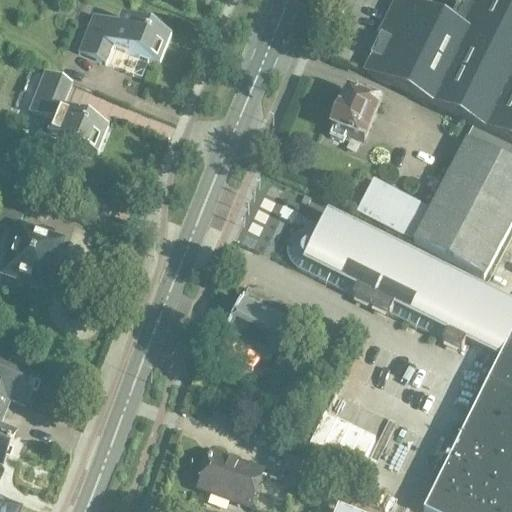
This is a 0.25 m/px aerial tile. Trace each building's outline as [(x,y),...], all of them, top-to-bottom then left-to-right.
[(474,129),(474,130),(511,148),(511,0),(433,0),(438,0),(458,10),(449,26),(396,0),(395,0),(378,36),(380,37),(370,59),(371,60),(364,74),(474,129)] [(78,57),(105,68),(113,50),(157,68),(168,40),(146,31),(150,22),(140,18),(136,27),(123,22),(119,30),(92,19),(78,57)] [(90,124),(93,114),(77,108),(73,117),(62,112),(72,86),(44,74),(28,115),(52,125),(46,139),(97,160),(108,131),(90,124)] [(346,136),(364,144),(383,97),(363,89),(360,97),(347,92),(346,95),(343,95),(342,96),(341,97),(340,98),(340,99),(339,101),(339,102),(339,103),(339,104),(339,105),(340,107),(341,108),(340,110),(338,110),(330,130),(332,131),(329,139),(343,145),(346,136)] [(356,214),(412,243),(411,243),(484,281),(511,227),(511,148),(474,130),(467,143),(464,142),(428,211),(373,182),(356,214)] [(6,194),(0,212),(0,229),(19,236),(3,279),(45,294),(61,248),(17,233),(28,202),(6,194)] [(353,213),(360,200),(349,194),(342,208),(353,213)] [(307,207),(311,200),(304,197),(300,204),(307,207)] [(465,343),(500,360),(423,511),(511,511),(511,308),(326,216),(317,234),(312,232),(308,231),(303,232),(299,233),(295,236),(291,239),(289,243),(287,248),(286,252),(287,257),(288,261),(291,265),(294,269),(298,271),(352,298),(352,299),(389,317),(441,343),(460,353),(465,343)] [(220,354),(221,354),(224,356),(224,357),(224,358),(224,359),(225,359),(226,360),(252,373),(257,361),(268,366),(293,311),(257,294),(255,293),(254,294),(253,294),(253,295),(247,293),(220,352),(220,353),(220,354)] [(0,361),(0,405),(2,400),(26,409),(39,378),(0,361)] [(0,466),(3,467),(15,436),(0,429),(0,466)] [(250,508),(251,506),(262,475),(211,456),(199,490),(250,508)] [(283,470),(321,483),(325,472),(317,469),(318,467),(288,457),(283,470)]
